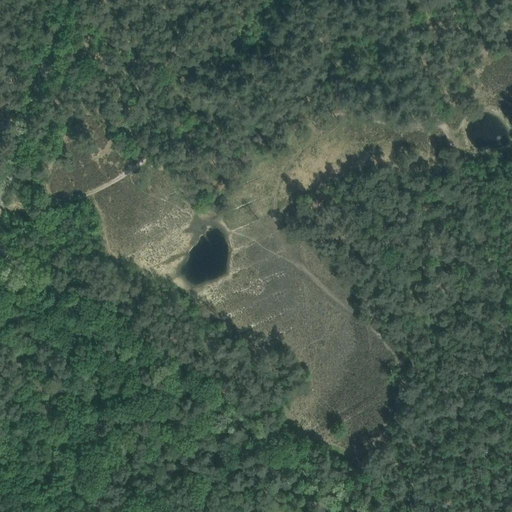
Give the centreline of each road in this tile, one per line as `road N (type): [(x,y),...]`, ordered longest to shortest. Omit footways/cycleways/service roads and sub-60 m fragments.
road 1 (unclassified): [(365,511),(0,254)]
road 2 (unclassified): [(0,194),(58,0)]
